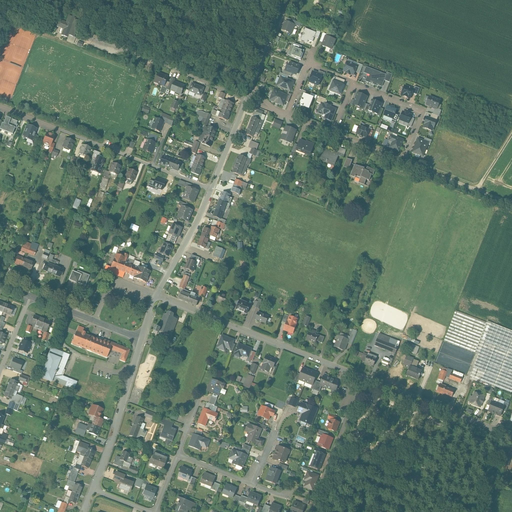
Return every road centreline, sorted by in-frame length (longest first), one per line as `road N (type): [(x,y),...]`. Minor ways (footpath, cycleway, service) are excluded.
road 1 (residential): [(362,378),(156,295)]
road 2 (residential): [(253,484),(316,499),(362,378)]
road 3 (residential): [(247,97),(87,35)]
road 4 (residential): [(153,165),(0,104)]
road 5 (residential): [(511,435),(362,378)]
road 6 (residential): [(93,489),(141,339)]
road 7 (residential): [(352,82),(422,113),(402,160)]
road 8 (residential): [(141,339),(29,295)]
